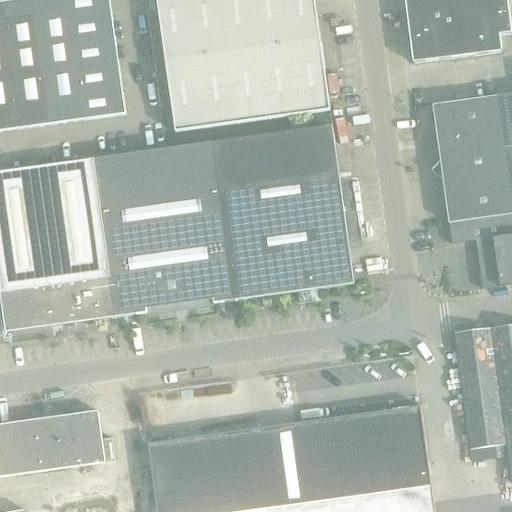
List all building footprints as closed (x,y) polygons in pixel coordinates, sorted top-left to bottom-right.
[(32,0),(3,4),(14,80),(46,75),(35,0),(32,0)] [(72,21),(69,0),(35,0),(46,75),(79,71),(76,46),(72,21)] [(69,0),(72,21),(112,15),(110,0),(69,0)] [(330,111),(314,0),(157,0),(176,133),(330,111)] [(405,0),(407,16),(458,10),(456,0),(405,0)] [(508,4),(507,0),(456,0),(458,10),(508,4)] [(0,4),(0,81),(14,80),(3,4),(0,4)] [(511,28),(508,4),(458,10),(461,34),(511,28)] [(407,16),(410,40),(461,34),(458,10),(407,16)] [(112,15),(72,21),(76,46),(116,40),(112,15)] [(511,35),(511,33),(511,28),(461,34),(464,59),(502,54),(500,37),(511,35)] [(413,65),(464,59),(461,34),(410,40),(413,65)] [(116,40),(76,46),(79,71),(119,65),(116,40)] [(83,95),(123,90),(119,65),(79,71),(83,95)] [(86,121),(83,95),(79,71),(46,75),(53,126),(86,121)] [(14,80),(21,130),(53,126),(46,75),(14,80)] [(0,81),(0,133),(21,130),(14,80),(0,81)] [(83,95),(86,121),(126,116),(123,90),(83,95)] [(511,95),(493,98),(508,216),(511,215),(511,212),(511,211),(511,95)] [(493,98),(433,106),(449,224),(508,216),(493,98)] [(333,127),(213,144),(235,302),(355,285),(333,127)] [(213,144),(94,160),(116,319),(124,317),(147,314),(147,310),(213,301),(214,305),(235,302),(213,144)] [(94,160),(0,173),(0,288),(6,334),(116,319),(94,160)] [(449,224),(451,244),(476,241),(482,290),(511,285),(511,211),(511,212),(511,215),(508,216),(449,224)] [(511,326),(453,334),(471,463),(507,459),(510,485),(511,484),(511,326)] [(306,505),(252,511),(434,511),(431,488),(420,408),(295,425),(306,505)] [(80,468),(106,464),(99,413),(73,416),(80,468)] [(73,416),(48,420),(55,471),(80,468),(73,416)] [(48,420),(23,423),(30,475),(55,471),(48,420)] [(23,423),(0,426),(0,465),(2,479),(30,475),(23,423)] [(111,497),(113,511),(143,511),(140,492),(111,497)] [(83,511),(113,511),(111,497),(82,502),(83,511)] [(54,511),(83,511),(82,502),(54,506),(54,511)]
